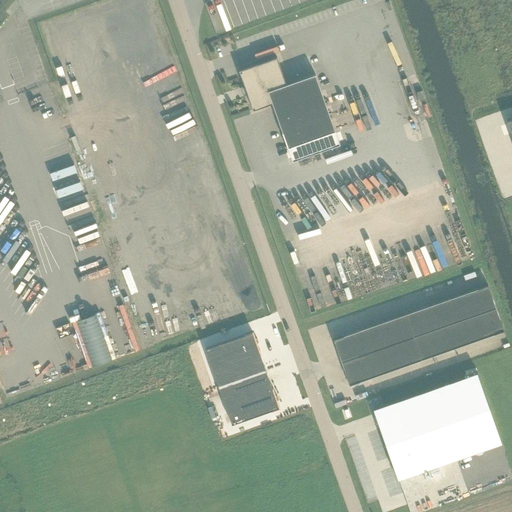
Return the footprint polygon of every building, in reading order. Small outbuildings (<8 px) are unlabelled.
[(277,57),(239,70),(253,110),(273,103),(288,147),(293,160),(340,144),(335,130),(315,74),(286,84),(277,57)] [(422,90),(417,92),(420,102),(426,100),(422,90)] [(0,247),(0,264),(5,282),(45,270),(35,237),(0,247)] [(477,314),(496,307),(488,285),(469,291),(477,314)] [(458,295),(466,318),(477,314),(469,291),(458,295)] [(466,318),(458,295),(448,299),(456,322),(466,318)] [(437,303),(445,325),(456,322),(448,299),(437,303)] [(445,325),(437,303),(427,306),(435,329),(445,325)] [(416,310),(424,333),(435,329),(427,306),(416,310)] [(496,307),(477,314),(485,337),(504,330),(496,307)] [(424,333),(416,310),(406,314),(414,336),(424,333)] [(414,336),(406,314),(395,317),(403,340),(414,336)] [(466,318),(474,341),(485,337),(477,314),(466,318)] [(384,321),(392,344),(403,340),(395,317),(384,321)] [(456,322),(464,344),(474,341),(466,318),(456,322)] [(392,344),(384,321),(374,325),(382,348),(392,344)] [(445,325),(453,348),(464,344),(456,322),(445,325)] [(382,348),(374,325),(363,329),(371,351),(382,348)] [(435,329),(443,352),(453,348),(445,325),(435,329)] [(363,329),(353,332),(361,355),(371,351),(363,329)] [(424,333),(432,355),(443,352),(435,329),(424,333)] [(219,386),(266,369),(253,332),(205,348),(219,386)] [(361,355),(353,332),(334,339),(342,362),(361,355)] [(414,336),(422,359),(432,355),(424,333),(414,336)] [(414,336),(403,340),(411,363),(422,359),(414,336)] [(392,344),(400,367),(411,363),(403,340),(392,344)] [(392,344),(382,348),(390,370),(400,367),(392,344)] [(382,348),(371,351),(379,374),(390,370),(382,348)] [(371,351),(361,355),(369,378),(379,374),(371,351)] [(361,355),(342,362),(350,384),(369,378),(361,355)] [(266,369),(219,386),(232,424),(279,407),(266,369)] [(476,369),(372,406),(397,475),(501,439),(476,369)]
